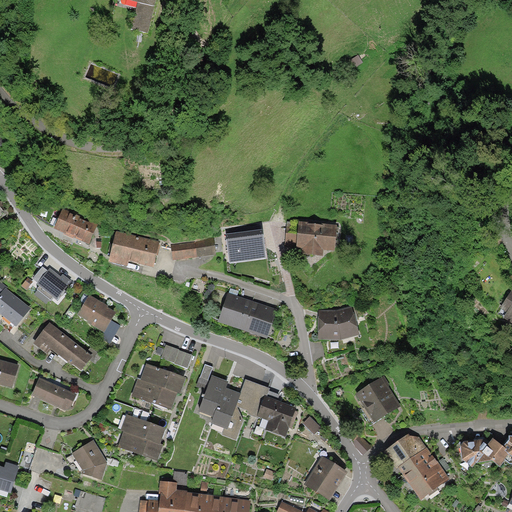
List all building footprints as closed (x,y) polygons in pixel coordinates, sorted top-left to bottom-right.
[(148,33),(155,0),(131,0),(139,2),(133,29),(148,33)] [(98,225),(62,210),(54,229),(89,244),(98,225)] [(335,252),(337,226),(288,222),(286,247),(303,248),(303,255),(324,256),(324,251),(335,252)] [(246,256),(243,232),(223,234),(225,258),(246,256)] [(129,263),(153,269),(160,243),(117,233),(109,263),(128,268),(129,263)] [(215,239),(171,244),(173,260),(217,255),(215,239)] [(38,282),(48,270),(43,266),(33,278),(38,282)] [(57,300),(72,281),(63,274),(61,276),(50,267),(48,270),(38,282),(37,284),(40,286),(37,289),(51,300),(53,296),(57,300)] [(33,282),(28,278),(22,285),(27,289),(33,282)] [(16,326),(31,308),(21,300),(7,289),(9,287),(2,282),(0,284),(0,294),(1,295),(0,296),(0,312),(1,314),(0,314),(0,322),(11,331),(15,325),(16,326)] [(511,324),(511,290),(496,314),(511,324)] [(243,300),(228,295),(218,322),(267,339),(276,311),(262,306),(243,300)] [(116,314),(108,309),(109,307),(90,296),(77,316),(87,322),(86,324),(102,333),(100,337),(110,343),(120,326),(112,321),(116,314)] [(337,312),(319,311),(318,340),(341,340),(360,335),(352,308),(337,312)] [(50,322),(33,343),(47,354),(51,349),(53,350),(66,361),(72,365),(73,364),(81,371),(90,359),(95,364),(102,355),(91,346),(87,351),(50,322)] [(192,356),(166,346),(161,359),(187,369),(192,356)] [(6,362),(0,360),(0,384),(12,388),(19,365),(6,362)] [(176,394),(179,395),(185,380),(145,366),(140,381),(176,394)] [(213,370),(204,366),(198,381),(208,384),(211,377),(213,370)] [(382,376),(356,393),(375,422),(400,406),(388,387),(389,387),(382,376)] [(213,418),(223,390),(226,383),(211,377),(208,384),(198,412),(213,418)] [(57,385),(41,378),(32,396),(66,411),(71,409),(77,394),(57,385)] [(176,394),(140,381),(137,380),(131,397),(170,411),(176,394)] [(270,390),(245,381),(239,395),(234,409),(245,413),(244,414),(259,420),(267,398),(270,390)] [(223,390),(213,418),(211,425),(224,429),(221,436),(235,441),(244,414),(245,413),(234,409),(239,395),(223,390)] [(299,409),(267,398),(259,420),(267,423),(264,431),(284,439),(288,429),(291,430),(299,409)] [(158,446),(164,430),(125,416),(120,432),(122,433),(158,446)] [(319,428),(308,418),(301,425),(313,435),(319,428)] [(158,446),(122,433),(117,448),(155,463),(161,447),(158,446)] [(399,469),(428,449),(419,437),(410,437),(408,435),(384,452),(397,470),(399,469)] [(510,464),(511,463),(511,435),(510,436),(510,440),(506,444),(504,447),(501,444),(493,438),(492,441),(477,442),(464,442),(461,445),(463,460),(472,468),(476,463),(493,460),(500,466),(505,460),(510,464)] [(372,447),(361,436),(352,444),(363,455),(372,447)] [(107,463),(94,440),(72,454),(83,471),(82,474),(102,481),(107,463)] [(451,483),(428,449),(399,469),(402,473),(412,487),(422,503),(451,483)] [(344,471),(321,457),(305,483),(328,498),(344,471)] [(5,467),(0,465),(0,489),(11,492),(19,466),(6,462),(5,467)] [(249,511),(251,502),(175,493),(175,486),(162,484),(160,504),(141,502),(139,511),(249,511)] [(102,511),(106,499),(80,491),(75,507),(93,511),(102,511)] [(297,511),(299,509),(279,501),(274,511),(297,511)]
